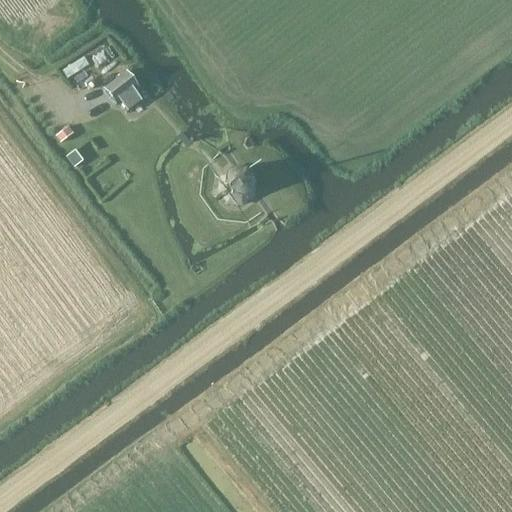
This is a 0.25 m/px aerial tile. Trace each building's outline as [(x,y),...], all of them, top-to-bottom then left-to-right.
[(73,72),(94,61),(90,53),(69,64),(73,72)] [(112,106),(117,103),(124,112),(138,101),(131,92),(136,88),(123,73),(100,90),(112,106)] [(69,135),(65,128),(53,137),(58,143),(69,135)] [(79,163),(71,153),(71,152),(63,158),(71,168),(79,163)] [(242,170),(231,170),(231,168),(227,168),(227,170),(222,174),(219,177),(218,176),(216,179),(217,180),(216,191),(215,191),(215,194),(216,194),(223,203),(226,205),(226,204),(237,205),(237,207),(240,206),(240,205),(249,199),(250,199),(251,196),(250,196),(253,184),(254,184),(253,181),(252,181),(245,172),(245,171),(242,170)]
